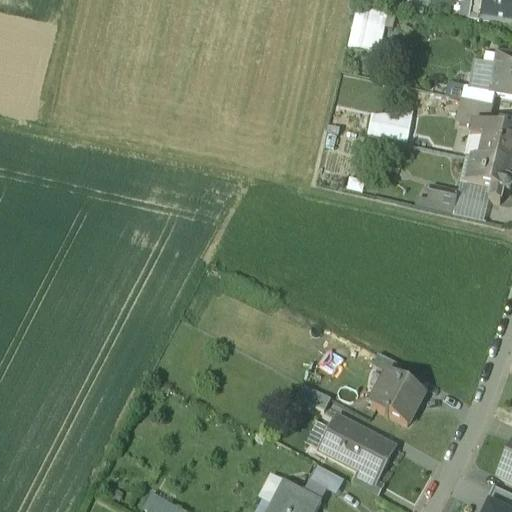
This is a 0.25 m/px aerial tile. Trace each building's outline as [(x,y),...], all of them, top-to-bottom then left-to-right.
[(511,0),(471,0),(468,22),(511,28),(511,0)] [(377,55),(386,16),(357,9),(349,49),(377,55)] [(508,59),(496,56),(496,58),(494,68),(490,95),(489,96),(495,97),(511,100),(511,53),(509,53),(508,59)] [(496,58),(485,56),(483,66),(494,68),(496,58)] [(483,66),(476,65),(471,91),(490,95),(494,68),(483,66)] [(471,91),(466,90),(463,103),(492,109),(495,97),(489,96),(490,95),(471,91)] [(492,109),(463,103),(458,126),(471,129),(487,132),(492,109)] [(368,139),(408,147),(415,114),(373,117),(368,139)] [(506,129),(495,127),(493,134),(505,136),(506,129)] [(487,132),(471,129),(468,141),(469,141),(484,144),(487,132)] [(493,134),(487,132),(484,144),(480,164),(511,170),(511,165),(511,137),(505,136),(493,134)] [(484,144),(469,141),(465,160),(471,161),(480,164),(484,144)] [(480,164),(471,161),(465,187),(490,193),(487,203),(499,206),(501,195),(505,196),(508,196),(510,194),(511,191),(511,188),(510,187),(508,185),(511,170),(480,164)] [(457,196),(430,189),(426,203),(453,210),(457,196)] [(401,369),(378,357),(372,369),(387,377),(388,376),(395,380),(401,369)] [(387,377),(370,410),(407,429),(424,396),(395,380),(388,376),(387,377)] [(330,403),(303,389),(297,401),(323,415),(330,403)] [(395,451),(335,420),(317,454),(357,475),(376,485),(377,484),(385,469),(395,451)] [(511,448),(498,479),(511,485),(511,448)] [(376,485),(357,475),(351,486),(377,499),(383,487),(377,484),(376,485)] [(271,507),(268,511),(316,511),(320,505),(287,488),(275,510),(271,507)] [(511,511),(511,499),(493,490),(485,507),(496,511),(511,511)] [(175,511),(153,498),(146,511),(147,511),(175,511)]
